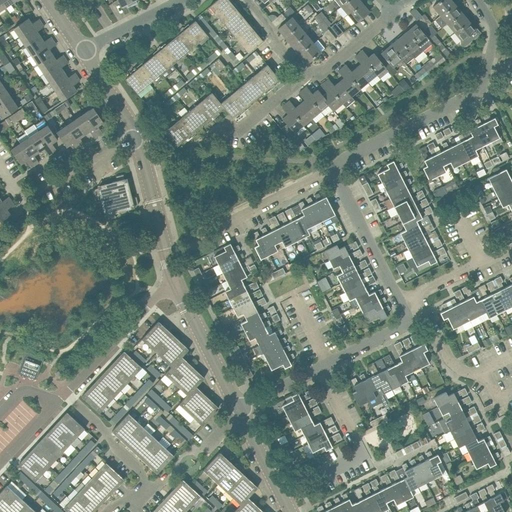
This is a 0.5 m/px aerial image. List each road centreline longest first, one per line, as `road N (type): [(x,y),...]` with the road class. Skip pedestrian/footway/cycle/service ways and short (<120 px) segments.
road 1 (residential): [(240,409),(401,327),(412,309)]
road 2 (residential): [(334,172),(343,158),(480,91),(484,76)]
road 3 (unclassified): [(0,168),(23,196),(132,138)]
road 4 (residential): [(412,309),(334,172)]
road 5 (residential): [(65,393),(173,283)]
road 6 (residential): [(173,283),(132,138)]
road 7 (residential): [(240,409),(173,283)]
road 8 (residential): [(217,231),(334,172)]
road 9 (residential): [(145,491),(137,467),(65,393)]
